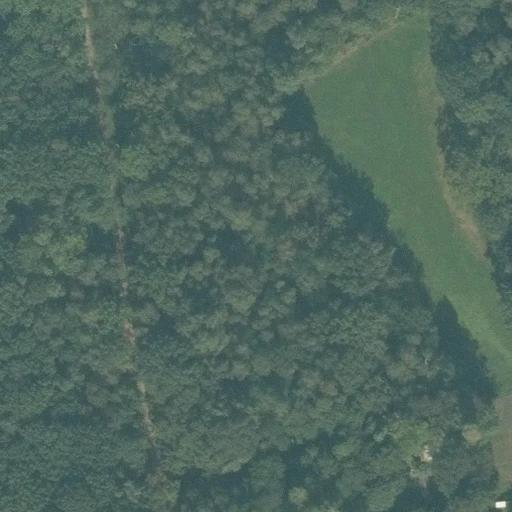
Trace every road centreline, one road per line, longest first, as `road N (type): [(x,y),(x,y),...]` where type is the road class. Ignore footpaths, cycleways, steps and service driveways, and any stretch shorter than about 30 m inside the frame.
road 1 (track): [(191,511),(110,0)]
road 2 (track): [(186,485),(511,376)]
road 3 (track): [(129,121),(328,0)]
